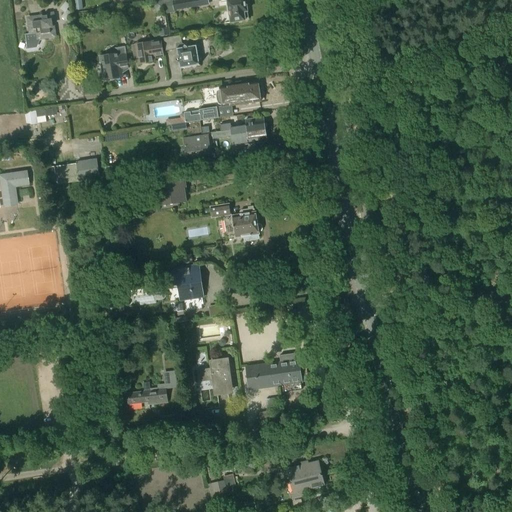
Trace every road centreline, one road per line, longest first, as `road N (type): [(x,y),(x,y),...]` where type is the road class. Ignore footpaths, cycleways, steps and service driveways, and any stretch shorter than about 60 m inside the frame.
road 1 (unclassified): [(0,478),(352,428)]
road 2 (unclassified): [(333,313),(295,68)]
road 3 (secondary): [(366,306),(316,65)]
road 4 (secondary): [(417,511),(366,306)]
road 5 (unclassified): [(88,97),(295,68)]
